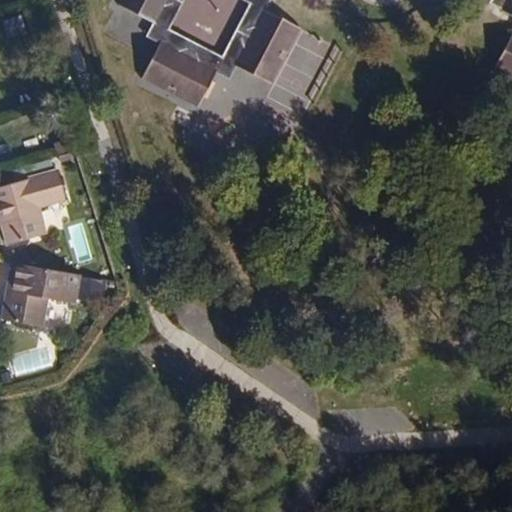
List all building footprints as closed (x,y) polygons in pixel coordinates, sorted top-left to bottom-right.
[(122,0),(120,5),(150,21),(152,22),(160,7),(170,3),(171,0),(122,0)] [(171,0),(170,3),(160,7),(152,22),(150,21),(143,35),(157,43),(158,40),(176,50),(186,46),(197,52),(200,63),(216,71),(215,73),(229,80),(236,66),(234,65),(243,50),(239,39),(245,28),(256,25),(264,8),(266,10),(270,0),(171,0)] [(505,9),(510,0),(493,0),(493,1),(505,9)] [(297,25),(266,10),(264,8),(256,25),(245,28),(239,39),(243,50),(234,65),(236,66),(267,82),(297,25)] [(511,37),(495,66),(511,74),(511,37)] [(198,104),(215,73),(216,71),(200,63),(197,52),(186,46),(176,50),(158,40),(157,43),(141,74),(198,104)] [(0,188),(0,214),(3,224),(0,224),(0,228),(5,246),(16,244),(43,236),(35,208),(63,200),(56,173),(0,188)] [(77,264),(93,260),(84,223),(68,227),(77,264)] [(0,317),(0,322),(38,330),(43,300),(72,306),(77,277),(12,265),(6,301),(3,300),(0,317)]
